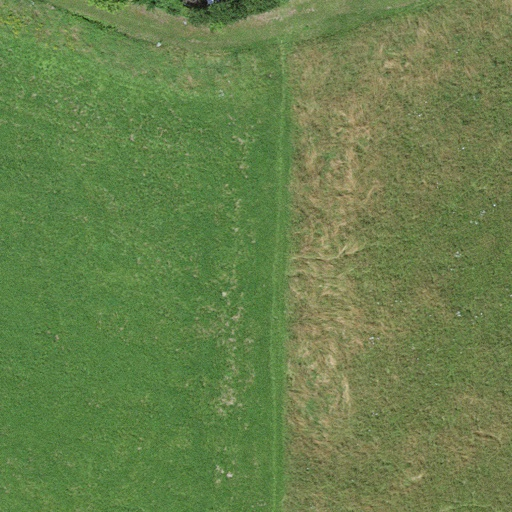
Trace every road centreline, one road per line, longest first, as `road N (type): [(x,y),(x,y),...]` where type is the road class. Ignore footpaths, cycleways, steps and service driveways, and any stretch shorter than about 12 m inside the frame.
road 1 (track): [(280,36),(290,77),(279,511)]
road 2 (track): [(75,0),(220,35),(280,36),(328,28),(386,0)]
